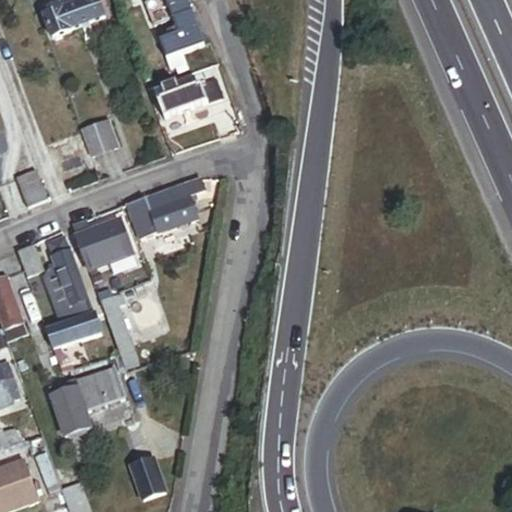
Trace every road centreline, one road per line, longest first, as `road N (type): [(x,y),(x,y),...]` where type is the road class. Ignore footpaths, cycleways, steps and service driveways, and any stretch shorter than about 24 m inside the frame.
road 1 (trunk): [(330,0),(280,437),(286,511)]
road 2 (residential): [(197,511),(261,148)]
road 3 (trunk): [(322,511),(321,440),(356,375),(417,344),(481,348),(511,361)]
road 4 (residential): [(261,148),(0,243)]
road 5 (trunk): [(435,0),(511,174)]
road 6 (residential): [(261,148),(205,0)]
